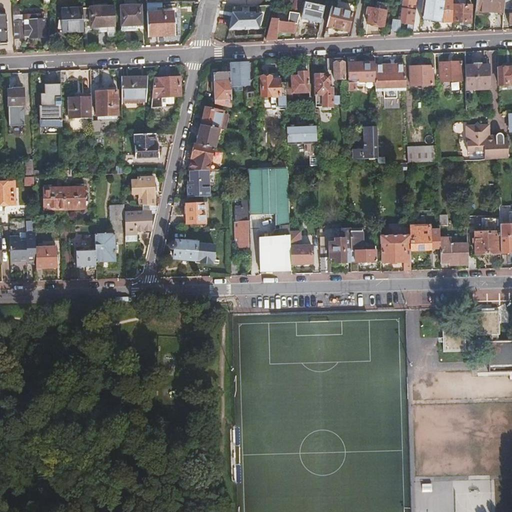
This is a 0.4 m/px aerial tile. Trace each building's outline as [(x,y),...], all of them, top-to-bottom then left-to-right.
[(280,19),(273,19),(267,42),(277,41),(278,33),(295,33),(298,26),(298,24),(302,11),(301,10),(302,0),(291,0),(291,6),(290,11),(294,11),(290,11),(289,22),(279,22),(280,19)] [(401,22),(414,25),(417,0),(403,0),(399,22),(393,21),(391,32),(399,33),(401,22)] [(454,5),(454,0),(446,0),(444,0),(424,0),(421,20),(427,21),(441,24),(453,23),(454,6),(454,5)] [(477,0),(476,12),(504,14),(505,9),(505,0),(477,0)] [(307,3),(303,20),(321,24),(325,7),(307,3)] [(467,6),(454,5),(454,6),(453,23),(472,24),(473,6),(467,6)] [(120,7),(121,26),(136,26),(141,26),(140,6),(120,7)] [(113,7),(82,8),(83,23),(90,22),(90,28),(98,28),(98,30),(106,30),(107,35),(115,35),(113,7)] [(273,7),(257,8),(257,16),(255,16),(255,14),(245,14),(245,13),(232,13),(229,31),(267,29),(273,7)] [(83,23),(82,8),(61,9),(61,21),(58,21),(57,29),(62,29),(62,32),(83,31),(83,23)] [(366,24),(385,28),(388,12),(367,8),(366,15),(368,15),(366,24)] [(331,9),(327,27),(348,32),(353,14),(331,9)] [(146,13),(147,37),(157,37),(157,34),(175,34),(174,12),(146,13)] [(13,15),(14,39),(24,38),(24,36),(29,36),(29,38),(45,38),(44,18),(41,18),(41,14),(30,14),(30,19),(23,19),(23,15),(13,15)] [(355,58),(347,58),(349,91),(355,91),(355,82),(375,81),(375,66),(375,63),(356,64),(355,58)] [(333,60),(333,59),(327,59),(327,70),(334,70),(335,80),(344,79),(343,65),(338,65),(333,65),(333,60)] [(249,63),(230,63),(231,74),(231,81),(231,83),(242,83),(250,82),(249,63)] [(461,63),(439,64),(440,83),(462,82),(461,63)] [(375,81),(376,92),(385,92),(385,88),(406,88),(405,65),(375,66),(375,81)] [(417,68),(410,68),(411,86),(432,85),(432,67),(425,67),(425,65),(417,65),(417,68)] [(492,66),(465,66),(466,92),(492,91),(492,66)] [(511,68),(499,69),(499,87),(511,86),(511,68)] [(99,70),(90,70),(91,85),(99,85),(99,70)] [(298,78),(294,78),(292,78),(293,94),(309,93),(308,73),(298,73),(298,78)] [(215,82),(216,106),(232,109),(232,90),(231,83),(231,81),(231,74),(217,75),(214,77),(215,80),(215,82)] [(286,108),(285,83),(279,84),(279,81),(271,81),(271,77),(270,77),(268,75),(263,76),(261,78),(260,78),(261,97),(264,97),(278,97),(278,108),(278,109),(279,110),(280,110),(281,111),(286,110),(286,108)] [(325,75),(315,75),(316,95),(316,96),(322,96),(323,108),(333,108),(333,105),(339,105),(338,96),(333,96),(332,87),(331,87),(330,76),(325,76),(325,75)] [(121,79),(122,102),(146,101),(147,78),(121,79)] [(158,80),(153,80),(151,109),(165,109),(165,106),(174,106),(174,98),(180,98),(180,79),(158,80)] [(13,91),(8,91),(8,108),(8,117),(24,116),(24,107),(23,90),(13,90),(13,91)] [(117,92),(96,93),(96,117),(117,117),(117,92)] [(256,107),(256,92),(246,93),(247,105),(256,107)] [(278,97),(264,97),(264,108),(276,108),(278,108),(278,97)] [(69,120),(92,119),(91,98),(83,98),(77,98),(69,99),(69,120)] [(56,100),(38,100),(38,119),(57,119),(56,100)] [(206,108),(202,125),(219,129),(225,130),(229,114),(206,108)] [(498,159),(509,159),(508,140),(504,141),(504,136),(502,134),(499,134),(498,135),(498,136),(498,139),(491,140),(490,137),(490,126),(482,126),(478,123),(476,126),(467,127),(468,152),(485,151),(485,160),(498,159)] [(202,125),(197,145),(215,149),(219,129),(202,125)] [(287,128),(287,146),(317,146),(316,127),(287,128)] [(354,159),(377,158),(376,127),(364,127),(364,150),(353,150),(354,159)] [(153,134),(148,134),(133,135),(134,157),(158,156),(158,144),(154,144),(153,134)] [(190,171),(209,170),(210,170),(211,165),(215,149),(197,145),(195,145),(192,161),(190,171)] [(437,147),(407,148),(408,163),(438,161),(437,147)] [(51,156),(43,156),(43,167),(51,167),(51,156)] [(17,178),(26,177),(26,160),(17,160),(17,178)] [(259,168),(249,169),(250,216),(275,216),(275,225),(280,225),(289,225),(288,167),(287,167),(277,168),(265,168),(259,168)] [(188,197),(210,196),(209,170),(190,171),(191,181),(194,180),(194,184),(188,185),(188,197)] [(139,194),(139,205),(142,206),(154,207),(154,198),(153,178),(139,179),(138,179),(138,181),(132,182),(132,195),(139,194)] [(0,184),(0,205),(2,205),(14,205),(13,184),(0,184)] [(64,210),(64,189),(44,190),(44,210),(64,210)] [(84,189),(64,189),(64,210),(85,209),(84,189)] [(205,202),(186,203),(187,223),(206,222),(205,202)] [(239,248),(250,248),(249,208),(249,202),(241,202),(241,208),(234,208),(234,226),(237,226),(237,244),(239,244),(239,248)] [(123,205),(109,205),(109,220),(123,220),(123,205)] [(126,208),(124,208),(125,241),(137,241),(136,231),(151,230),(150,213),(156,214),(158,207),(154,207),(142,206),(142,213),(129,212),(129,208),(126,208)] [(439,216),(439,226),(448,226),(447,215),(439,216)] [(511,224),(500,225),(500,254),(511,253),(511,224)] [(260,272),(290,271),(290,265),(289,233),(289,225),(280,225),(280,238),(259,238),(260,272)] [(410,236),(410,250),(430,249),(430,248),(440,247),(439,238),(439,231),(430,231),(430,226),(409,226),(410,236)] [(350,263),(349,228),(340,229),(340,239),(333,239),(333,243),(329,243),(329,258),(330,259),(335,259),(335,263),(350,263)] [(361,228),(349,228),(350,263),(351,272),(359,272),(359,262),(375,262),(375,247),(362,247),(361,228)] [(10,262),(35,261),(35,248),(34,232),(22,232),(22,237),(9,237),(10,262)] [(498,232),(475,233),(475,255),(499,254),(498,232)] [(289,233),(290,265),(312,264),(312,246),(299,246),(299,233),(289,233)] [(95,246),(95,234),(82,235),(82,246),(95,246)] [(115,234),(95,234),(95,246),(95,249),(96,262),(115,261),(115,250),(115,244),(115,234)] [(405,262),(405,271),(411,271),(410,259),(410,250),(410,236),(379,237),(379,244),(382,244),(383,263),(405,262)] [(440,247),(440,262),(447,262),(458,262),(459,266),(459,267),(468,267),(468,256),(467,244),(451,244),(451,238),(439,238),(440,247)] [(168,245),(168,247),(168,248),(169,249),(170,250),(171,250),(173,250),(172,258),(195,260),(195,259),(200,260),(200,262),(210,263),(210,261),(212,261),(213,246),(196,244),(196,243),(174,241),(174,243),(172,242),(171,242),(169,243),(168,244),(168,245)] [(35,261),(36,268),(56,268),(55,247),(35,248),(35,261)] [(76,267),(96,267),(96,262),(95,249),(75,250),(76,267)] [(468,256),(468,267),(468,269),(477,269),(476,262),(473,256),(468,256)] [(327,258),(327,273),(331,273),(330,263),(335,263),(335,259),(330,259),(329,258),(327,258)] [(471,311),(471,325),(467,325),(465,325),(465,323),(443,324),(444,351),(466,350),(465,332),(471,332),(472,334),(490,333),(490,340),(489,340),(490,365),(511,364),(511,339),(499,340),(498,334),(500,333),(500,319),(502,318),(501,312),(500,312),(499,310),(471,311)]
